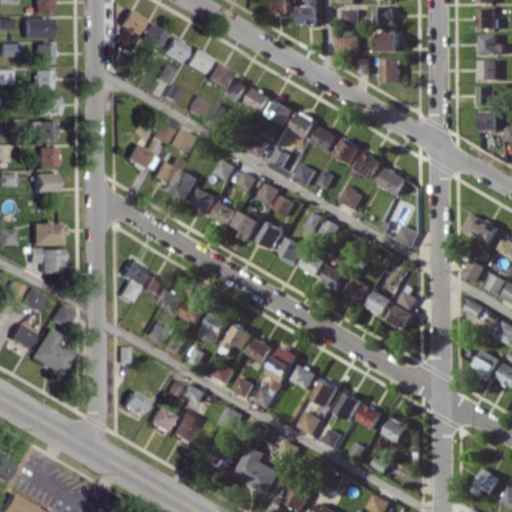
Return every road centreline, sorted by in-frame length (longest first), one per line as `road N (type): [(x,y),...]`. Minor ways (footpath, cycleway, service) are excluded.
road 1 (residential): [(439,0),(442,511)]
road 2 (residential): [(93,192),(511,435)]
road 3 (residential): [(91,0),(94,452)]
road 4 (residential): [(189,0),(511,187)]
road 5 (secondary): [(198,511),(0,397)]
